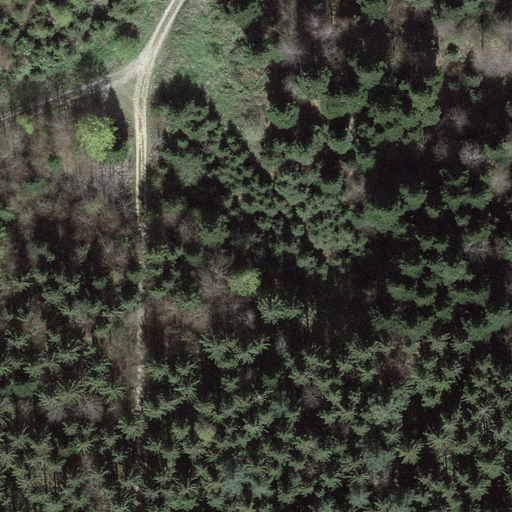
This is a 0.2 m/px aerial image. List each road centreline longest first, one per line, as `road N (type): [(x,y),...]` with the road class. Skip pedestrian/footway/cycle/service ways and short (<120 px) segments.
road 1 (track): [(143,73),(139,511)]
road 2 (track): [(143,73),(0,128)]
